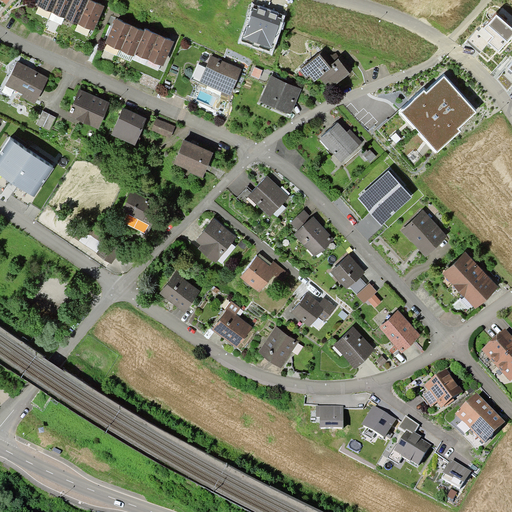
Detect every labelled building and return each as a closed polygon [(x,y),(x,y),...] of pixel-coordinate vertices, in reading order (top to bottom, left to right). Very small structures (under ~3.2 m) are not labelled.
[(39,0),(37,5),(52,12),(57,0),(39,0)] [(73,0),(57,0),(52,12),(66,18),(73,0)] [(89,0),(73,0),(66,18),(79,24),(89,0)] [(105,6),(90,0),(89,0),(79,24),(94,31),(105,6)] [(257,4),(244,38),(257,43),(270,8),(257,4)] [(270,8),(257,43),(271,48),(284,13),(270,8)] [(511,36),(511,28),(497,15),(484,29),(493,36),(488,41),(499,51),(511,36)] [(105,43),(121,50),(132,26),(117,19),(105,43)] [(145,31),(132,26),(121,50),(134,56),(135,54),(145,31)] [(146,29),(145,31),(135,54),(148,60),(159,35),(146,29)] [(175,42),(159,35),(148,60),(164,66),(175,42)] [(320,77),(332,68),(330,65),(320,54),(300,70),(306,78),(310,75),(314,81),(320,77)] [(199,82),(230,96),(242,69),(211,55),(199,82)] [(332,68),(320,77),(328,89),(350,73),(339,59),(330,65),(332,68)] [(22,97),(35,104),(49,78),(18,62),(6,85),(23,94),(22,97)] [(262,70),(254,67),(251,75),(259,78),(262,70)] [(260,101),(291,114),(302,89),(271,75),(260,101)] [(477,113),(445,77),(427,93),(425,90),(400,112),(437,153),(461,131),(459,129),(477,113)] [(68,116),(98,129),(110,102),(80,89),(68,116)] [(111,135),(135,146),(147,118),(123,108),(111,135)] [(56,117),(43,111),(37,124),(49,130),(56,117)] [(152,130),(171,138),(176,126),(156,118),(152,130)] [(320,139),(341,162),(363,143),(350,129),(347,132),(338,122),(320,139)] [(54,168),(10,139),(0,153),(0,174),(34,197),(54,168)] [(174,164),(202,178),(213,153),(184,140),(174,164)] [(370,149),(364,155),(371,162),(377,156),(370,149)] [(412,197),(388,170),(357,198),(382,225),(412,197)] [(254,202),(270,217),(290,197),(268,175),(253,191),(248,196),(254,202)] [(248,196),(253,191),(247,186),(236,198),(248,209),(254,202),(248,196)] [(122,211),(152,226),(162,206),(131,191),(122,211)] [(29,206),(12,195),(6,203),(23,214),(29,206)] [(312,218),(304,210),(291,222),(298,231),(312,218)] [(401,231),(425,257),(447,236),(423,210),(401,231)] [(294,235),(315,257),(335,239),(313,217),(312,218),(298,231),(294,235)] [(198,249),(216,263),(237,236),(214,218),(195,240),(201,245),(198,249)] [(72,236),(112,264),(123,248),(83,221),(72,236)] [(453,284),(476,263),(466,252),(443,273),(453,284)] [(270,266),(272,263),(259,253),(258,256),(270,266)] [(330,272),(347,289),(349,287),(360,277),(365,272),(349,254),(330,272)] [(240,277),(260,292),(274,275),(283,282),(289,274),(273,261),(272,263),(270,266),(258,256),(240,277)] [(465,297),(487,275),(476,263),(453,284),(465,297)] [(160,294),(185,313),(201,291),(184,279),(186,275),(177,269),(160,294)] [(487,275),(465,297),(476,309),(499,287),(487,275)] [(367,285),(360,277),(349,287),(357,294),(367,285)] [(376,291),(369,283),(367,285),(357,294),(356,295),(364,304),(376,291)] [(319,317),(324,322),(336,307),(324,297),(320,302),(308,292),(301,301),(297,305),(291,312),(310,327),(319,317)] [(375,294),(368,300),(375,308),(381,302),(375,294)] [(212,330),(237,348),(253,327),(236,314),(241,308),(231,301),(225,310),(226,311),(212,330)] [(421,336),(398,310),(379,327),(402,353),(421,336)] [(258,352),(281,368),(299,342),(276,326),(258,352)] [(334,345),(355,369),(375,350),(353,327),(334,345)] [(497,366),(511,351),(511,335),(505,328),(482,350),(497,366)] [(511,351),(497,366),(510,381),(511,379),(511,351)] [(387,361),(382,355),(377,360),(382,366),(387,361)] [(437,402),(441,407),(444,405),(453,398),(463,391),(446,369),(425,385),(429,390),(422,395),(431,406),(437,402)] [(470,428),(492,407),(477,392),(456,414),(470,428)] [(454,400),(453,398),(444,405),(445,407),(454,400)] [(396,419),(374,405),(362,424),(385,437),(396,419)] [(343,406),(316,406),(316,417),(320,417),(320,427),(343,427),(343,406)] [(492,407),(470,428),(484,443),(506,421),(492,407)] [(415,432),(420,425),(406,415),(398,426),(406,431),(407,430),(412,433),(414,431),(415,432)] [(419,465),(431,445),(420,438),(421,436),(415,432),(414,431),(412,433),(407,430),(406,431),(394,450),(393,449),(388,457),(398,464),(403,456),(407,459),(410,461),(411,460),(419,465)] [(410,461),(407,459),(406,461),(417,468),(419,465),(411,460),(410,461)] [(464,482),(471,471),(451,459),(443,472),(445,473),(442,477),(460,487),(463,481),(464,482)] [(457,492),(452,489),(447,496),(453,499),(457,492)]
